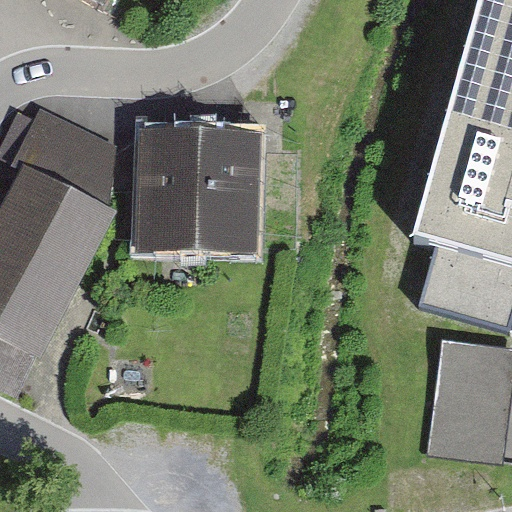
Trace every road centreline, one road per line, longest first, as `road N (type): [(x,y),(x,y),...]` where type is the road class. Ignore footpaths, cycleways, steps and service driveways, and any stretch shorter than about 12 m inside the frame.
road 1 (residential): [(273,0),(225,50),(190,67),(161,74),(58,71),(0,90)]
road 2 (residential): [(0,426),(42,445),(102,511)]
